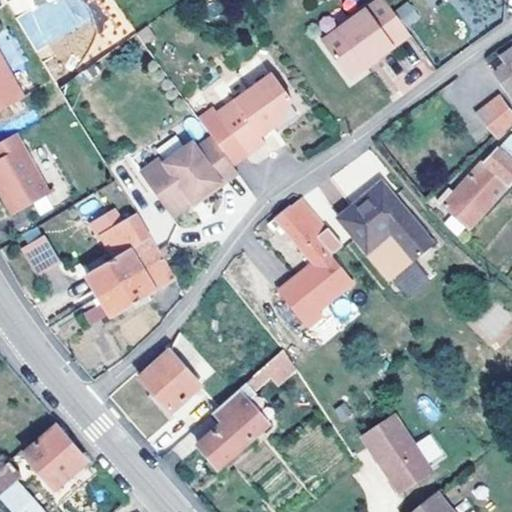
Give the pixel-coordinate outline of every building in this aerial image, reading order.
[(51,0),(18,22),(37,51),(91,17),(79,0),(51,0)] [(405,31),(383,0),(367,0),(316,36),(343,74),(360,62),(358,59),(371,50),(373,53),(405,31)] [(395,9),(408,27),(419,18),(407,1),(395,9)] [(511,47),(498,57),(505,68),(493,77),(509,100),(511,98),(511,47)] [(0,103),(23,90),(0,52),(0,103)] [(485,66),(493,77),(505,68),(498,57),(485,66)] [(288,99),(268,72),(212,112),(198,122),(208,135),(228,163),(242,153),(260,140),(256,134),(270,124),(279,117),(282,103),(285,102),(288,99)] [(477,115),(496,136),(511,121),(511,110),(498,96),(477,115)] [(279,117),(270,124),(273,129),(293,115),(285,102),(282,103),(279,117)] [(84,135),(77,123),(70,128),(77,139),(84,135)] [(15,132),(0,140),(0,190),(12,212),(49,191),(15,132)] [(228,163),(208,135),(192,146),(188,140),(160,160),(156,155),(137,169),(169,214),(188,200),(186,198),(214,178),(216,181),(217,183),(233,171),(228,163)] [(511,142),(507,138),(496,148),(511,162),(511,142)] [(505,185),(511,177),(511,162),(496,148),(483,163),(480,162),(447,193),(444,191),(435,200),(464,227),(503,184),(505,185)] [(216,181),(214,178),(186,198),(188,200),(216,181)] [(363,253),(389,282),(411,265),(431,249),(379,185),(336,219),(363,253)] [(326,255),(336,246),(296,200),(263,226),(268,231),(273,228),(305,264),(309,268),(276,297),(302,327),(317,314),(313,310),(348,280),(326,255)] [(119,224),(110,209),(93,219),(101,234),(119,224)] [(119,224),(101,234),(107,244),(143,224),(137,214),(119,224)] [(159,261),(146,240),(150,237),(143,224),(107,244),(115,259),(87,275),(100,298),(159,261)] [(45,241),(25,253),(38,276),(58,264),(45,241)] [(159,261),(100,298),(88,305),(96,317),(109,310),(113,317),(175,280),(163,259),(159,261)] [(309,268),(305,264),(272,292),(276,297),(309,268)] [(427,285),(411,265),(389,282),(404,302),(427,285)] [(109,310),(96,317),(100,324),(113,317),(109,310)] [(242,399),(287,359),(280,347),(233,388),(242,399)] [(178,365),(164,348),(135,377),(148,392),(151,396),(165,408),(193,382),(183,370),(178,365)] [(183,362),(178,365),(183,370),(187,366),(183,362)] [(233,388),(168,446),(180,459),(195,445),(214,466),(262,423),(242,399),(233,388)] [(362,437),(400,493),(432,470),(395,415),(362,437)] [(61,433),(53,425),(19,455),(49,487),(82,459),(76,451),(61,433)] [(4,461),(0,464),(0,495),(14,511),(36,511),(9,480),(16,474),(4,461)] [(449,511),(434,493),(411,511),(449,511)]
